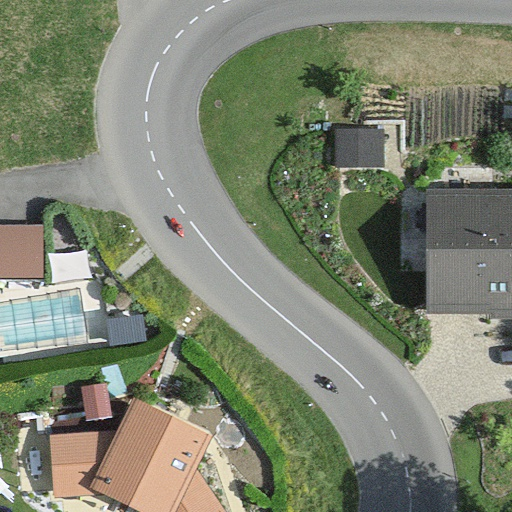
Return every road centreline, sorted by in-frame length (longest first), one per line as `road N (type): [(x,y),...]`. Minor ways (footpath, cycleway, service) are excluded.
road 1 (tertiary): [(408,511),(394,437),(348,371),(225,266),(171,198),(140,138),(151,69),(179,19),(223,0)]
road 2 (unknown): [(140,138),(33,174),(0,176)]
